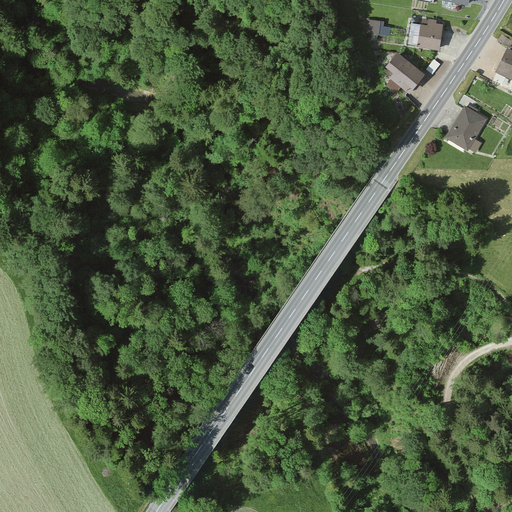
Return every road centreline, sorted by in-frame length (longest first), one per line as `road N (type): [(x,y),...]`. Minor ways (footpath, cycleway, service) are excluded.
road 1 (secondary): [(156,511),(503,0)]
road 2 (track): [(511,340),(458,365),(446,401),(483,511)]
road 3 (track): [(375,269),(416,258),(442,265),(502,294),(511,312)]
